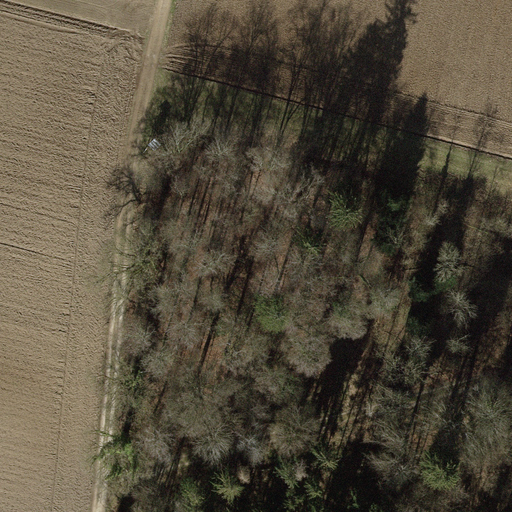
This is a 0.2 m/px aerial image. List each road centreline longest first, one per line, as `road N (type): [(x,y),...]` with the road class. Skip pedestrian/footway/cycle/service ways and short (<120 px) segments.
road 1 (track): [(97,511),(142,82),(161,0)]
road 2 (track): [(511,374),(164,464),(99,494)]
